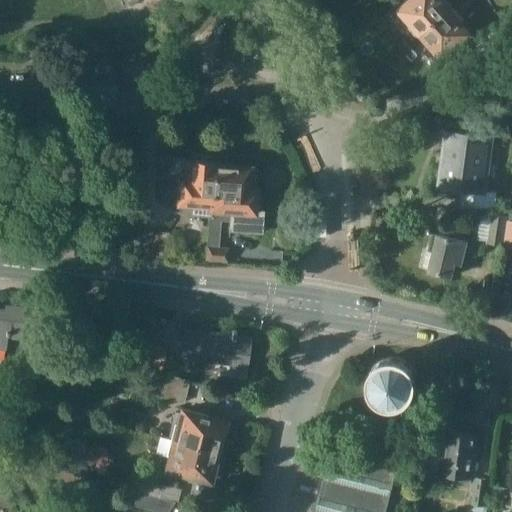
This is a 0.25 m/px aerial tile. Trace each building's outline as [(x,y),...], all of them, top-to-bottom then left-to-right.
[(419,35),(448,9),(440,0),(403,0),(407,4),(400,10),(412,24),(411,25),(419,35)] [(473,37),(448,9),(419,35),(429,45),(431,45),(442,58),(462,41),(465,44),(473,37)] [(449,132),(441,186),(461,189),(458,207),(495,212),(497,194),(482,192),(484,178),(490,138),(469,135),(469,134),(465,133),(464,134),(449,132)] [(193,214),(209,215),(214,161),(211,161),(211,158),(205,154),(197,154),(191,157),(191,160),(174,158),(173,173),(181,173),(178,208),(193,209),(193,214)] [(220,221),(230,221),(229,239),(260,241),(262,213),(256,213),(256,210),(259,206),(260,197),(258,192),(258,190),(253,189),(254,169),(216,166),(216,162),(214,161),(209,215),(206,260),(226,261),(227,249),(217,248),(220,221)] [(505,215),(502,245),(501,246),(511,248),(511,207),(507,207),(505,215)] [(502,245),(505,215),(490,213),(486,243),(502,245)] [(166,259),(167,233),(142,232),(142,233),(134,233),(133,257),(166,259)] [(437,235),(432,234),(429,250),(433,251),(429,270),(432,271),(432,274),(438,275),(439,273),(451,276),(454,262),(461,264),(466,241),(437,234),(437,235)] [(38,309),(4,305),(4,309),(0,308),(0,347),(5,348),(6,337),(32,340),(32,343),(34,344),(38,309)] [(231,333),(199,329),(185,327),(181,359),(230,365),(229,376),(246,378),(251,335),(236,333),(236,330),(232,329),(231,333)] [(164,349),(134,342),(130,359),(160,366),(164,349)] [(63,362),(66,351),(55,348),(52,359),(63,362)] [(380,401),(382,402),(384,403),(387,403),(389,404),(393,404),(395,404),(398,404),(400,403),(402,402),(404,401),(406,400),(408,398),(410,397),(411,395),(413,393),(414,391),(415,388),(415,386),(416,384),(416,380),(416,378),(415,375),(415,373),(414,371),(413,368),(411,366),(410,365),(408,363),(406,361),(404,360),(402,359),(400,358),(397,357),(395,357),(391,357),(388,357),(386,357),(384,358),(382,359),(380,360),(378,361),(376,363),(374,365),(373,367),(371,369),(370,371),(370,373),(369,375),(369,378),(368,380),(368,382),(369,385),(369,387),(370,390),(371,392),(373,394),(374,396),(376,398),(378,399),(380,401)] [(189,380),(150,371),(146,386),(157,389),(155,396),(184,403),(189,380)] [(0,408),(11,412),(15,398),(0,393),(0,408)] [(173,440),(218,451),(219,449),(221,447),(224,438),(223,435),(223,433),(222,433),(225,421),(180,409),(179,413),(175,412),(172,423),(176,425),(173,440)] [(423,470),(440,473),(459,475),(458,481),(470,482),(471,477),(472,477),(478,434),(445,430),(443,445),(427,443),(423,470)] [(218,452),(218,451),(173,440),(169,454),(168,454),(164,469),(209,480),(213,467),(214,468),(214,465),(217,463),(219,455),(218,452)] [(318,502),(317,502),(315,502),(314,503),(313,504),(312,505),(312,506),(312,507),(312,508),(312,509),(313,510),(314,511),(398,511),(408,474),(337,456),(330,454),(324,480),(318,502)] [(476,477),(472,503),(486,504),(489,479),(476,477)] [(137,492),(158,497),(162,485),(140,479),(140,480),(132,478),(129,490),(137,492)] [(159,511),(167,511),(175,501),(158,497),(137,492),(133,505),(159,511)]
